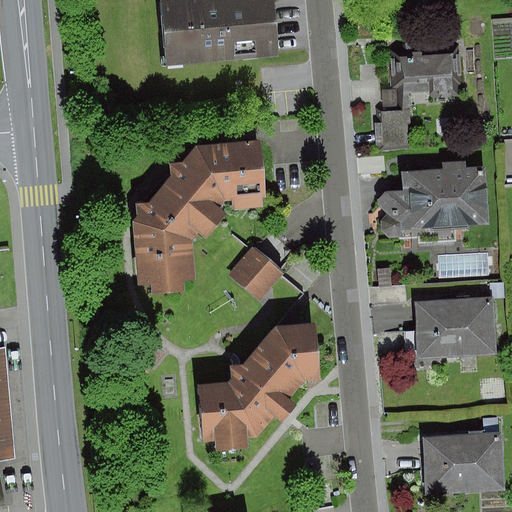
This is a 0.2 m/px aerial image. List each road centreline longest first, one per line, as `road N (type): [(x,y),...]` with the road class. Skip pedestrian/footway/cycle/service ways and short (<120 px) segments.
road 1 (residential): [(318,0),(362,511)]
road 2 (primary): [(67,511),(34,133)]
road 3 (primary): [(34,133),(20,0)]
